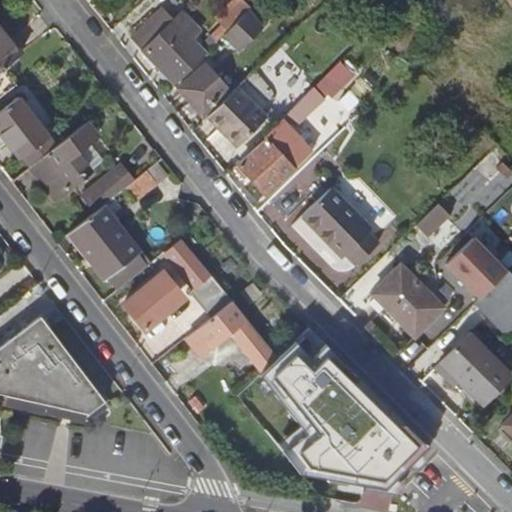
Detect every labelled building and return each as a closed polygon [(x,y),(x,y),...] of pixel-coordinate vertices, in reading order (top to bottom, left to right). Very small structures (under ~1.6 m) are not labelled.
[(177,80),(222,35),(250,7),(246,1),(244,0),(232,0),(215,18),(220,24),(199,46),(190,37),(198,29),(187,18),(179,26),(172,20),(168,24),(155,12),(132,36),(177,80)] [(250,7),(222,35),(237,49),(262,23),(250,7)] [(419,16),(415,20),(412,17),(393,36),(407,50),(426,31),(421,27),(425,22),(419,16)] [(0,69),(21,52),(0,27),(0,69)] [(345,57),(319,79),(333,95),(359,72),(345,57)] [(180,87),(192,100),(188,104),(193,110),(197,106),(202,111),(225,88),(204,65),(180,87)] [(316,83),(291,106),(303,118),(327,95),(316,83)] [(238,85),(208,114),(235,145),(266,118),(238,85)] [(332,92),(302,121),(319,139),(349,109),(332,92)] [(29,166),(55,146),(15,97),(0,109),(0,140),(16,161),(21,157),(29,166)] [(55,146),(29,166),(54,198),(89,170),(75,153),(97,135),(85,121),(55,146)] [(237,165),(265,194),(292,169),(264,139),(237,165)] [(145,187),(137,193),(139,196),(147,190),(171,171),(161,159),(146,170),(137,177),(145,187)] [(96,211),(117,194),(129,184),(131,183),(118,167),(83,195),(96,211)] [(131,183),(129,184),(137,193),(145,187),(137,177),(134,181),(131,183)] [(299,215),(329,245),(333,241),(354,262),(375,241),(365,231),(369,227),(328,185),(299,215)] [(114,290),(150,262),(113,214),(125,204),(117,194),(96,211),(69,232),(114,290)] [(421,220),(418,223),(430,235),(451,214),(439,202),(421,220)] [(188,291),(210,318),(230,301),(180,239),(163,253),(191,288),(188,291)] [(416,336),(442,309),(400,267),(369,299),(385,315),(390,310),(416,336)] [(511,330),(511,273),(508,270),(476,302),(508,334),(511,330)] [(161,272),(151,280),(155,284),(164,276),(161,272)] [(155,284),(151,280),(122,304),(143,330),(161,316),(153,306),(174,288),(164,276),(155,284)] [(277,358),(230,301),(210,318),(185,338),(198,355),(230,330),(233,334),(229,338),(260,374),(277,358)] [(0,344),(0,392),(85,413),(101,400),(38,317),(0,344)] [(313,349),(324,360),(329,356),(315,340),(319,336),(310,327),(293,343),(297,347),(292,351),(301,360),(313,349)] [(484,403),(510,376),(469,335),(437,368),(453,384),(459,378),(484,403)] [(301,360),(322,383),(334,372),(324,360),(313,349),(301,360)] [(330,392),(341,403),(350,394),(340,383),(330,392)] [(320,418),(292,446),(324,477),(352,449),(320,418)] [(511,418),(499,431),(511,443),(511,418)] [(446,489),(439,498),(452,509),(459,500),(446,489)]
